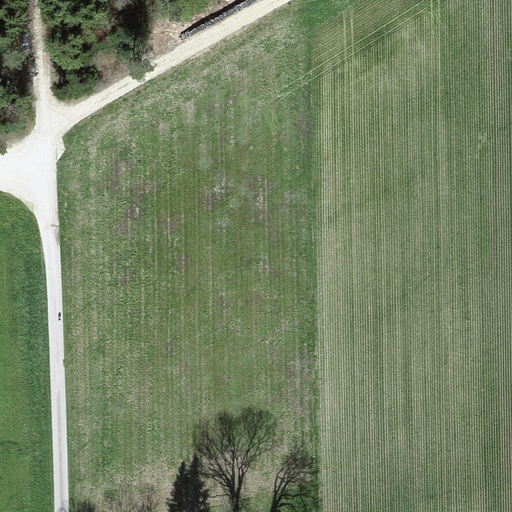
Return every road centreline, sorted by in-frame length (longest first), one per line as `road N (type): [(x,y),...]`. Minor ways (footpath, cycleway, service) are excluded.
road 1 (track): [(41,127),(59,511)]
road 2 (track): [(41,127),(268,0)]
road 3 (track): [(34,0),(41,127)]
